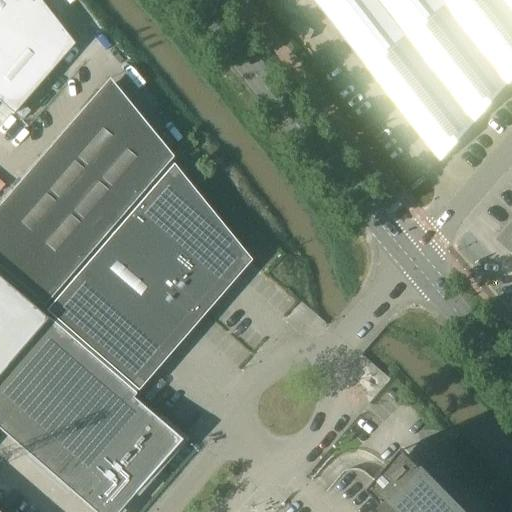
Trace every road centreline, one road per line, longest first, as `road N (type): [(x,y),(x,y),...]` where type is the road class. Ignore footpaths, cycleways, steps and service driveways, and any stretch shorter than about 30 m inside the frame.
road 1 (unclassified): [(415,261),(208,0)]
road 2 (unclassified): [(264,471),(300,459),(344,404),(336,355)]
road 3 (unclassified): [(336,355),(283,353),(233,409),(226,435)]
road 4 (unclassified): [(511,372),(415,261)]
road 5 (unclassified): [(415,261),(511,151)]
road 6 (unclassified): [(336,355),(415,261)]
